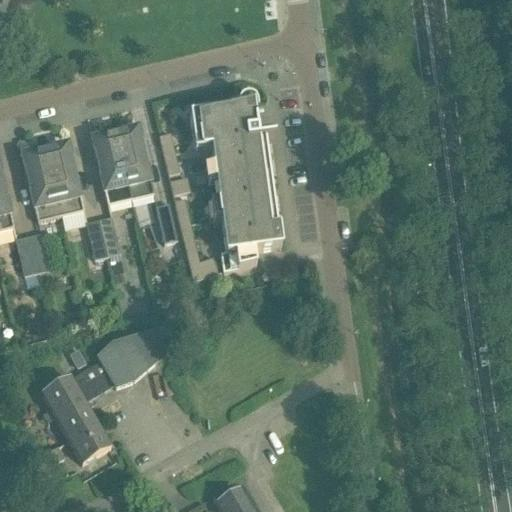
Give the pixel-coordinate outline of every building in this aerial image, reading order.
[(211,154),(225,259),(220,260),(222,279),(255,271),(253,257),(280,253),(277,234),(276,234),(264,147),(273,145),(273,144),(272,144),(270,128),(259,129),(256,110),(255,110),(254,106),(252,103),(249,102),(245,102),(241,103),(239,105),(237,109),(237,112),(189,119),(191,139),(199,138),(202,155),(211,154)] [(128,134),(114,137),(130,206),(153,201),(146,169),(141,146),(140,146),(138,135),(128,137),(128,134)] [(130,206),(114,137),(100,141),(101,143),(91,145),(94,157),(99,180),(100,180),(107,212),(130,206)] [(170,139),(158,142),(160,152),(172,149),(170,139)] [(172,149),(160,152),(163,161),(174,159),(172,149)] [(58,151),(44,154),(60,223),(83,217),(76,186),(71,162),(70,162),(68,151),(58,153),(58,151)] [(60,223),(44,154),(30,157),(31,160),(21,162),(24,173),(24,174),(29,197),(37,228),(60,223)] [(174,159),(163,161),(165,171),(177,168),(174,159)] [(177,168),(165,171),(167,181),(179,178),(177,168)] [(0,236),(13,234),(6,202),(1,179),(0,179),(0,178),(0,236)] [(186,183),(169,187),(170,194),(188,190),(186,183)] [(188,190),(170,194),(172,201),(189,197),(188,194),(188,190)] [(174,208),(176,218),(186,216),(184,205),(174,208)] [(168,210),(155,213),(163,250),(176,247),(168,210)] [(186,216),(176,218),(178,228),(188,225),(186,216)] [(111,223),(98,226),(107,263),(119,260),(111,223)] [(188,225),(178,228),(181,237),(191,235),(190,230),(188,225)] [(107,263),(98,226),(85,229),(94,266),(107,263)] [(191,235),(181,237),(183,247),(193,245),(191,235)] [(41,240),(28,243),(37,280),(49,277),(41,240)] [(37,280),(28,243),(15,246),(23,283),(37,280)] [(193,245),(183,247),(185,257),(195,255),(193,245)] [(195,255),(185,257),(187,267),(198,264),(195,255)] [(212,263),(205,266),(211,281),(217,279),(212,263)] [(198,264),(187,267),(190,276),(200,274),(198,268),(198,264)] [(205,266),(198,268),(200,274),(202,284),(211,281),(205,266)] [(200,274),(190,276),(192,287),(202,284),(200,274)] [(41,400),(63,439),(81,470),(110,454),(82,406),(111,388),(115,394),(133,388),(168,356),(163,347),(164,346),(159,337),(158,338),(156,335),(111,350),(96,363),(100,368),(70,385),(69,384),(41,400)] [(72,457),(67,448),(48,458),(53,467),(72,457)] [(232,500),(227,493),(211,502),(217,511),(248,511),(239,496),(232,500)]
